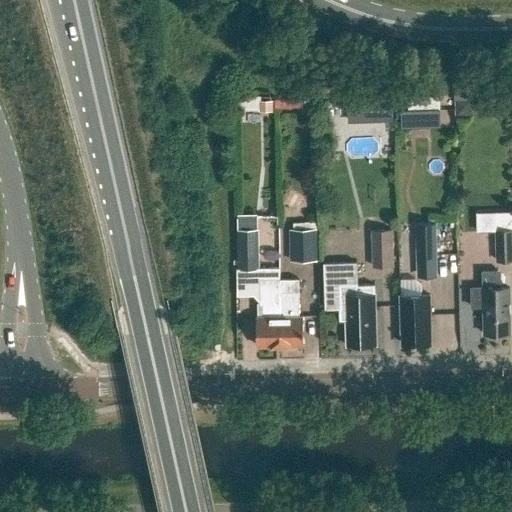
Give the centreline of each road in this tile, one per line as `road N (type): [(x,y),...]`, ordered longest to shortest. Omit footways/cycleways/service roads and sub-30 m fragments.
road 1 (trunk): [(187,511),(73,0)]
road 2 (secondary): [(21,390),(511,380)]
road 3 (tertiary): [(21,390),(14,208),(0,144)]
road 4 (unclassified): [(511,507),(305,511)]
road 5 (secondary): [(329,0),(439,29),(511,28)]
